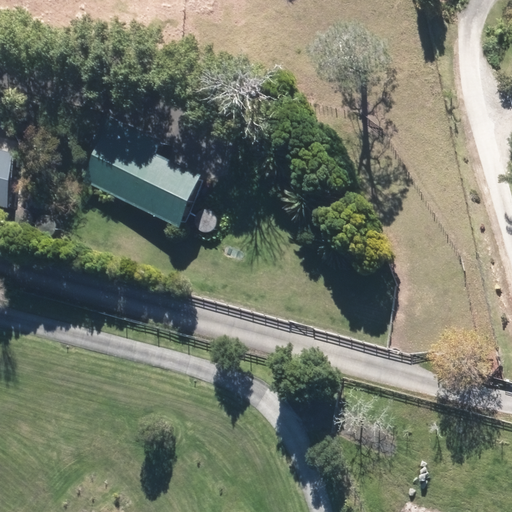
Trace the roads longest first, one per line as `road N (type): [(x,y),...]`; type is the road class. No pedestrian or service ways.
road 1 (unknown): [(511,222),(471,51),(479,0)]
road 2 (unknown): [(299,345),(353,511)]
